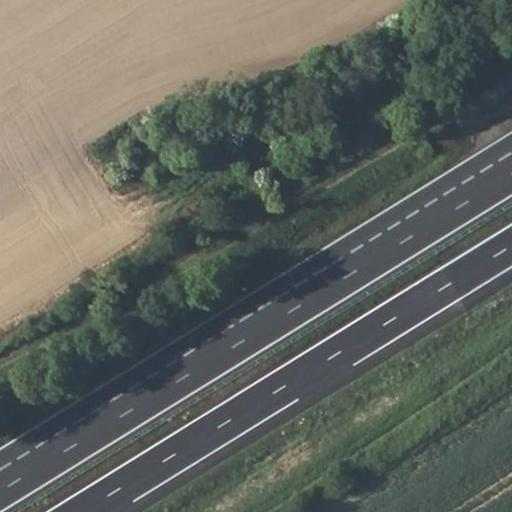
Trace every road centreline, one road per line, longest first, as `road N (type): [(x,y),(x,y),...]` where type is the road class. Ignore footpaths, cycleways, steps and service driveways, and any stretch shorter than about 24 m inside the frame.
road 1 (motorway): [(511,173),(0,491)]
road 2 (motorway): [(79,511),(511,244)]
